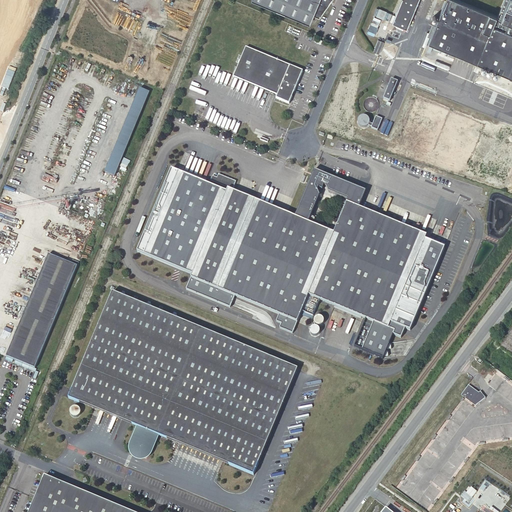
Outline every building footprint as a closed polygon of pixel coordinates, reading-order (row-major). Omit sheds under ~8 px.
[(251,0),(308,24),(312,15),(318,18),(330,0),(251,0)] [(402,0),(393,23),(408,29),(419,0),(402,0)] [(451,52),(511,76),(511,0),(503,0),(497,16),(457,0),(446,0),(429,43),(451,52)] [(374,14),(389,20),(392,13),(377,7),(374,14)] [(368,33),(376,35),(379,21),(371,19),(368,33)] [(374,51),(380,54),(385,42),(379,40),(374,51)] [(294,93),(303,72),(246,48),(233,78),(277,96),(275,100),(289,105),(292,97),(291,97),(293,92),(294,93)] [(400,82),(393,80),(386,99),(392,102),(400,82)] [(115,176),(149,93),(140,90),(106,172),(115,176)] [(368,123),(368,116),(360,116),(360,125),(366,125),(366,123),(368,123)] [(379,129),(381,118),(375,116),(372,127),(379,129)] [(126,151),(124,157),(130,159),(132,153),(126,151)] [(300,324),(304,314),(311,297),(322,302),(368,321),(386,328),(391,330),(429,238),(362,210),(364,203),(368,194),(333,179),(334,179),(317,172),(297,219),(230,191),(204,255),(198,269),(194,280),(300,324)] [(235,192),(239,184),(221,176),(220,180),(215,178),(213,183),(235,192)] [(194,250),(188,265),(198,269),(204,255),(194,250)] [(34,369),(76,268),(47,256),(5,357),(34,369)] [(177,273),(194,280),(198,269),(188,265),(182,263),(177,273)] [(257,473),(300,366),(114,291),(71,398),(77,400),(75,405),(75,406),(76,406),(77,406),(78,406),(79,406),(81,402),(82,402),(84,398),(143,423),(137,439),(141,440),(137,450),(150,455),(160,430),(181,438),(180,441),(181,442),(182,438),(228,457),(233,459),(232,463),(257,473)] [(304,314),(315,318),(322,302),(311,297),(304,314)] [(386,328),(368,321),(364,329),(383,336),(386,328)] [(356,346),(362,349),(366,340),(362,338),(360,343),(358,342),(356,346)] [(469,385),(462,395),(476,406),(485,398),(480,391),(479,393),(469,385)] [(72,409),(71,410),(71,412),(71,413),(71,415),(72,416),(73,417),(75,418),(76,418),(78,419),(79,418),(81,418),(82,417),(83,415),(83,414),(83,412),(83,411),(83,409),(82,408),(81,407),(79,406),(78,406),(77,406),(76,406),(75,406),(74,407),(73,408),(72,409)] [(459,450),(465,454),(469,448),(463,444),(459,450)] [(131,511),(44,476),(29,511),(131,511)]
